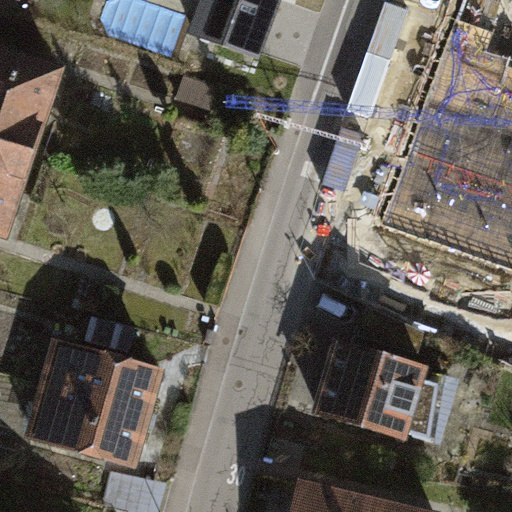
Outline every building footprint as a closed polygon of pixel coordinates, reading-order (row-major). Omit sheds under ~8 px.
[(209,0),(196,34),(254,56),(275,0),(209,0)] [(511,20),(511,0),(469,0),(467,8),(511,20)] [(82,77),(0,49),(0,144),(52,162),(82,77)] [(367,280),(488,308),(503,244),(511,246),(511,75),(500,73),(485,137),(442,127),(425,200),(388,191),(367,280)] [(52,162),(0,144),(0,239),(23,247),(52,162)] [(395,346),(401,324),(368,309),(360,336),(395,346)] [(423,335),(401,324),(395,346),(418,353),(423,335)] [(131,467),(157,376),(58,348),(32,438),(131,467)] [(426,373),(341,348),(320,415),(406,441),(407,438),(433,445),(439,388),(424,383),(426,373)] [(105,511),(106,509),(14,482),(6,511),(105,511)] [(395,511),(304,489),(297,511),(395,511)]
